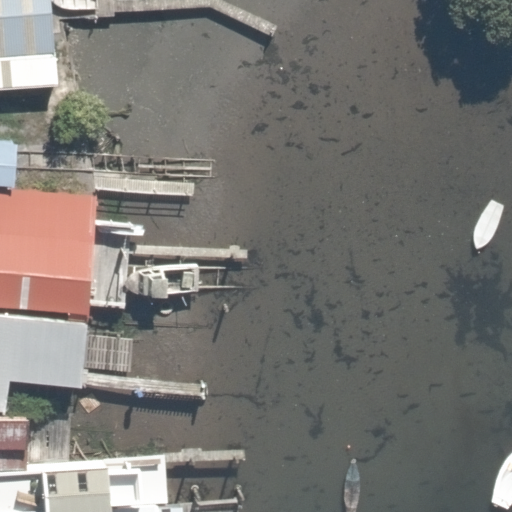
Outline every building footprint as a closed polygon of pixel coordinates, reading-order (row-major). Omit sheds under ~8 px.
[(36,0),(0,0),(0,89),(47,84),(36,0)] [(0,180),(15,181),(19,140),(0,139),(0,180)] [(88,192),(0,185),(0,308),(88,316),(88,192)] [(88,316),(0,308),(0,418),(8,386),(90,393),(88,316)] [(0,418),(0,464),(79,465),(81,423),(0,418)] [(79,465),(0,464),(0,511),(110,511),(102,463),(79,465)]
